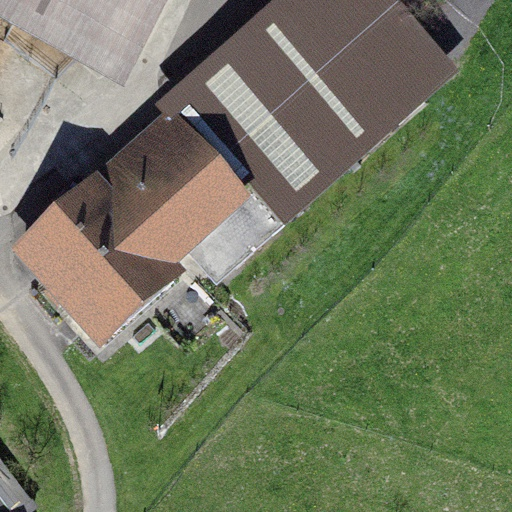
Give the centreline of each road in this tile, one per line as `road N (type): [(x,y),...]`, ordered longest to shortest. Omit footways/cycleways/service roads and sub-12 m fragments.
road 1 (track): [(0,205),(120,111),(196,36),(212,0)]
road 2 (track): [(97,511),(80,417),(52,359),(0,292)]
